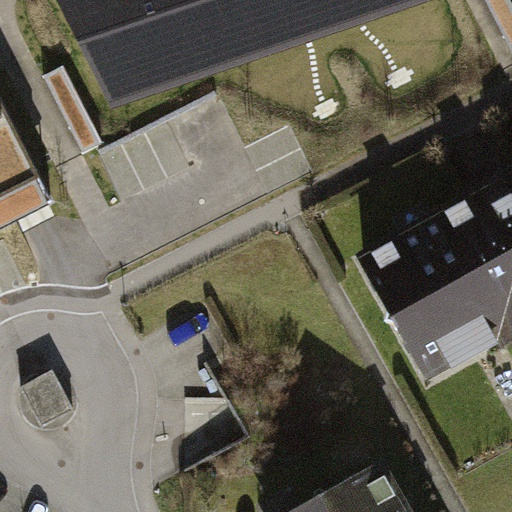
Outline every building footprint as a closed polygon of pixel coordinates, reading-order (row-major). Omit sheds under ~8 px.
[(63,0),(104,79),(161,50),(166,61),(206,41),(213,55),(283,20),(278,9),(295,0),(308,0),(318,19),(356,0),(63,0)] [(511,1),(511,0),(487,0),(511,48),(511,1)] [(105,143),(66,66),(46,76),(85,153),(105,143)] [(41,177),(0,96),(0,229),(18,220),(6,195),(41,177)] [(318,103),(276,122),(298,169),(340,150),(318,103)] [(511,179),(366,261),(419,356),(450,339),(458,353),(498,331),(505,343),(511,339),(511,179)] [(77,409),(56,371),(24,388),(45,426),(77,409)] [(402,511),(378,468),(299,511),(402,511)]
